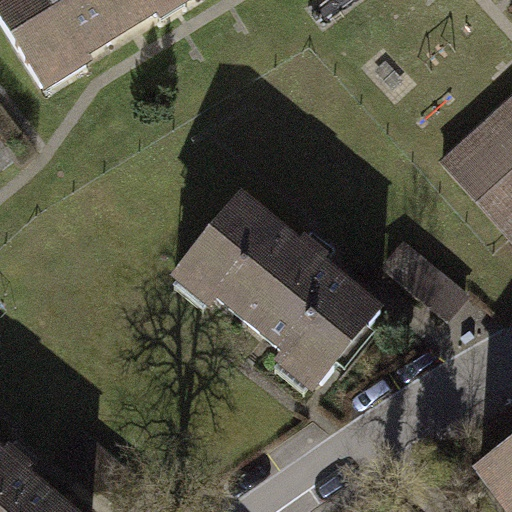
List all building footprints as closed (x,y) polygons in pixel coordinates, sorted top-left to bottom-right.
[(0,0),(0,28),(45,102),(94,72),(89,64),(157,22),(161,30),(210,0),(0,0)] [(511,99),(441,163),(511,241),(511,99)] [(302,244),(244,197),(172,284),(211,316),(220,306),(285,359),(276,369),(315,401),(387,313),(329,266),(334,260),(307,237),(302,244)] [(472,293),(407,241),(383,271),(448,323),(472,293)] [(88,430),(63,461),(117,504),(142,473),(88,430)] [(6,454),(0,449),(0,511),(72,511),(30,476),(36,470),(11,448),(6,454)] [(511,511),(511,451),(476,477),(501,511),(511,511)]
